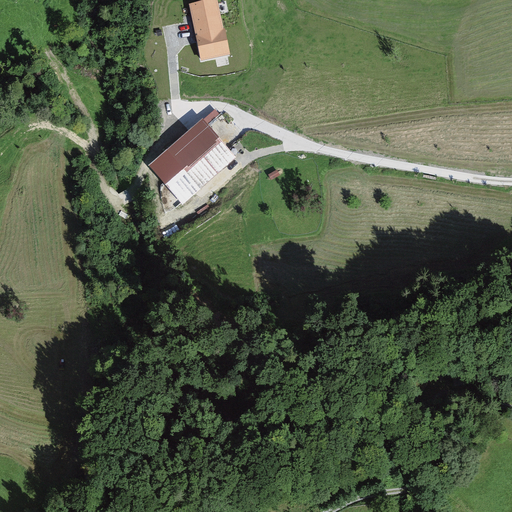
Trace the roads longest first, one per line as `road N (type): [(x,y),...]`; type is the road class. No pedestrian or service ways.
road 1 (track): [(511,180),(351,154),(220,106)]
road 2 (track): [(422,426),(397,403),(337,375),(341,365),(386,336),(511,283)]
